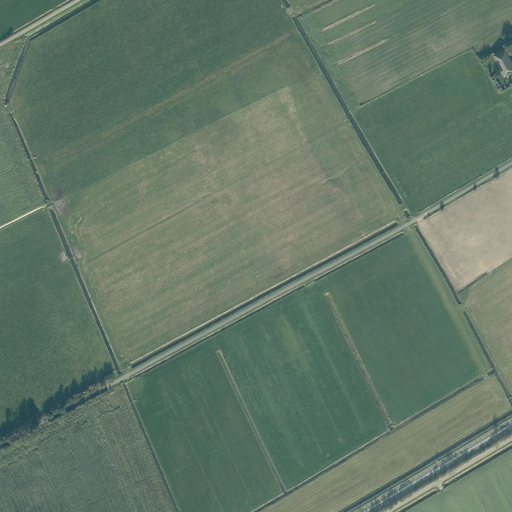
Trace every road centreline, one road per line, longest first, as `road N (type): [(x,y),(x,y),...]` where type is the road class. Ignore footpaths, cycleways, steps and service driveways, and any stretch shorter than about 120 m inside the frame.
road 1 (unclassified): [(0,445),(511,162)]
road 2 (primary): [(363,511),(511,424)]
road 3 (unclassified): [(511,437),(385,511)]
